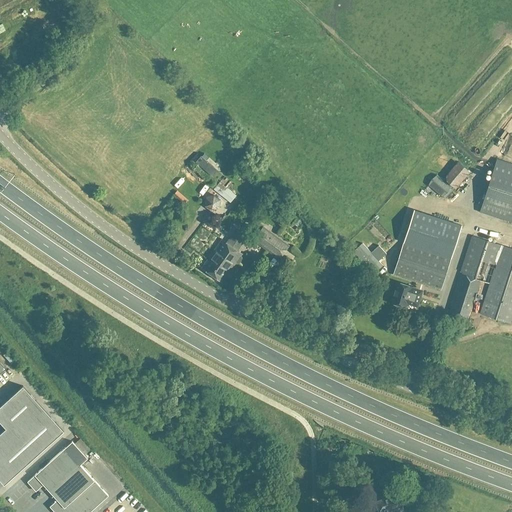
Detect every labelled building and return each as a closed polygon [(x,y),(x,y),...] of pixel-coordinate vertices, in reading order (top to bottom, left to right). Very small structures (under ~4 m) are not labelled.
[(195,163),(212,178),(217,172),(200,157),(195,163)] [(511,220),(511,164),(497,160),(480,211),(511,220)] [(458,161),(443,180),(450,186),(455,190),(469,171),(458,161)] [(437,175),(428,185),(442,196),(446,199),(453,190),(450,187),(450,186),(443,180),(437,175)] [(219,183),(213,190),(230,203),(235,196),(219,183)] [(219,208),(220,200),(214,195),(206,198),(205,206),(212,211),(219,208)] [(462,226),(414,210),(403,243),(451,258),(462,226)] [(263,225),(252,240),(280,260),(290,245),(287,242),(263,225)] [(511,323),(511,320),(511,248),(472,236),(461,271),(464,272),(463,274),(460,273),(453,297),(454,298),(449,312),(468,318),(480,280),(490,283),(480,313),(511,323)] [(213,275),(237,242),(232,238),(228,244),(222,240),(202,268),(213,275)] [(242,259),(241,256),(240,256),(242,254),(236,250),(240,244),(237,242),(213,275),(222,282),(228,274),(229,274),(233,269),(232,268),(235,263),(236,263),(239,263),(242,259)] [(362,242),(356,248),(366,259),(377,271),(383,265),(378,260),(371,252),(362,242)] [(441,290),(451,258),(403,243),(393,274),(441,290)] [(379,245),(371,252),(378,260),(386,253),(379,245)] [(356,248),(351,253),(351,254),(361,264),(366,259),(356,248)] [(417,307),(423,291),(413,287),(397,282),(390,302),(395,304),(396,306),(400,307),(402,306),(406,307),(407,304),(417,307)] [(64,431),(23,386),(0,406),(0,421),(6,428),(0,433),(0,480),(4,485),(64,431)] [(49,492),(80,464),(87,458),(72,441),(65,448),(27,481),(28,482),(29,481),(31,484),(33,485),(34,485),(35,485),(36,485),(37,484),(40,486),(39,487),(39,488),(43,484),(49,492)] [(90,511),(108,496),(87,472),(80,464),(49,492),(57,500),(50,506),(50,507),(51,506),(56,511),(62,511),(63,511),(90,511)] [(375,503),(373,504),(375,509),(377,508),(378,511),(406,511),(404,511),(397,493),(394,494),(393,493),(390,494),(389,495),(384,497),(382,497),(379,498),(379,499),(375,501),(375,503)]
